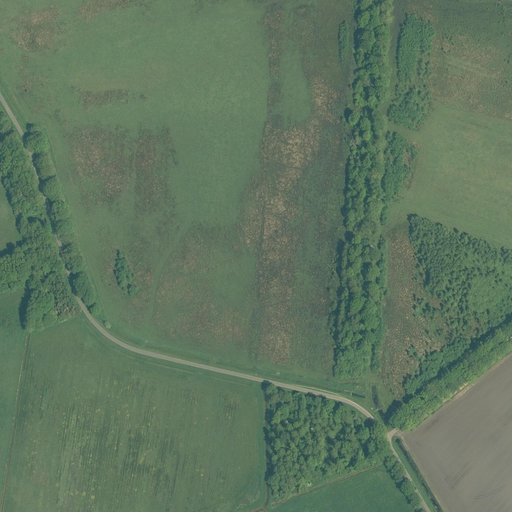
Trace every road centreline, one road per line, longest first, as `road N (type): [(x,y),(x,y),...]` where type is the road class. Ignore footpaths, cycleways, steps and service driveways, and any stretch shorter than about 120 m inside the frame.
road 1 (unclassified): [(385,438),(340,399),(144,353),(101,330),(72,284),(32,160),(0,96)]
road 2 (unclassified): [(385,438),(511,338)]
